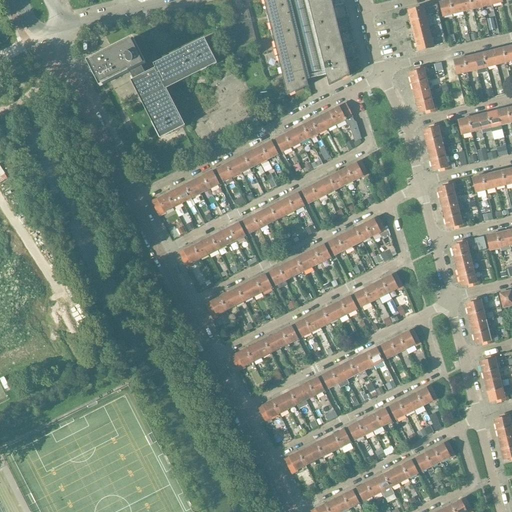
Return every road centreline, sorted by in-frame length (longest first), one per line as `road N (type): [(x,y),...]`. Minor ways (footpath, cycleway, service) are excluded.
road 1 (residential): [(162,256),(371,147),(352,91)]
road 2 (residential): [(214,359),(407,261),(390,203)]
road 3 (residential): [(265,462),(441,374),(421,317)]
road 4 (residential): [(134,202),(352,91)]
road 5 (residential): [(188,308),(390,203)]
road 6 (residential): [(240,410),(421,317)]
road 7 (residential): [(303,511),(458,429)]
road 8 (residential): [(134,202),(58,66)]
road 9 (residential): [(379,72),(511,38)]
